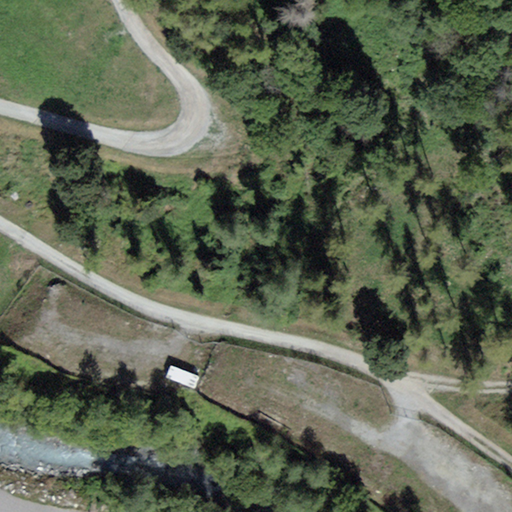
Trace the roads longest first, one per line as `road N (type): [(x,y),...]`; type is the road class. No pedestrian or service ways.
road 1 (track): [(0,224),(131,301),(202,329),(288,342),(405,391)]
road 2 (track): [(0,106),(125,144),(173,143),(187,131),(191,96),(121,0)]
road 3 (track): [(405,391),(511,470)]
